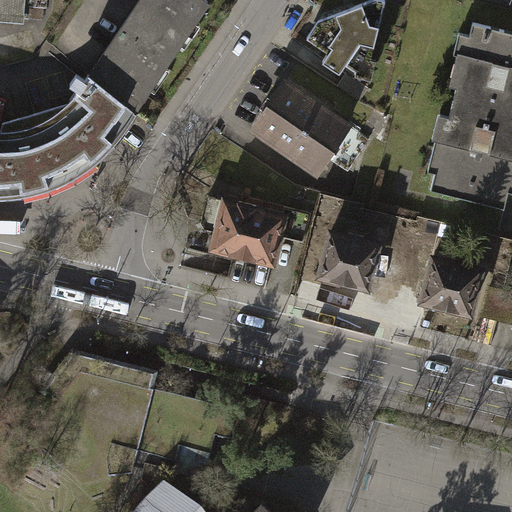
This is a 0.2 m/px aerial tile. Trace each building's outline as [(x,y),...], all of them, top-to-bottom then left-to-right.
[(0,0),(0,17),(21,19),(22,5),(22,0),(0,0)] [(139,0),(89,73),(132,110),(202,0),(139,0)] [(365,0),(316,19),(302,37),(325,51),(318,60),(335,71),(341,63),(352,70),(362,56),(366,57),(381,0),(365,0)] [(511,32),(469,22),(427,189),(501,207),(511,163),(511,32)] [(0,128),(0,192),(10,192),(36,187),(73,173),(92,161),(113,138),(132,110),(89,73),(69,104),(1,122),(0,128)] [(281,83),(251,128),(302,162),(315,166),(323,154),(344,168),(364,138),(281,83)] [(215,228),(209,253),(276,270),(284,239),(304,244),(312,212),(287,206),(251,196),(253,188),(246,187),(243,199),(230,196),(228,204),(207,198),(200,224),(215,228)] [(331,232),(321,275),(325,276),(324,281),(339,285),(341,280),(368,286),(378,243),(363,240),(365,232),(350,229),(348,236),(331,232)] [(433,257),(422,300),(426,301),(429,306),(434,309),(440,309),(445,306),(470,312),(481,269),(465,265),(468,257),(437,249),(435,258),(433,257)] [(497,319),(504,290),(489,286),(481,315),(497,319)] [(511,323),(511,291),(504,290),(497,319),(511,323)] [(73,352),(45,389),(50,393),(37,444),(82,480),(133,472),(145,475),(165,481),(200,504),(204,498),(208,478),(205,477),(216,433),(230,437),(237,408),(151,386),(154,372),(73,352)] [(271,511),(264,504),(256,511),(205,511),(200,504),(165,481),(148,498),(136,511),(271,511)]
